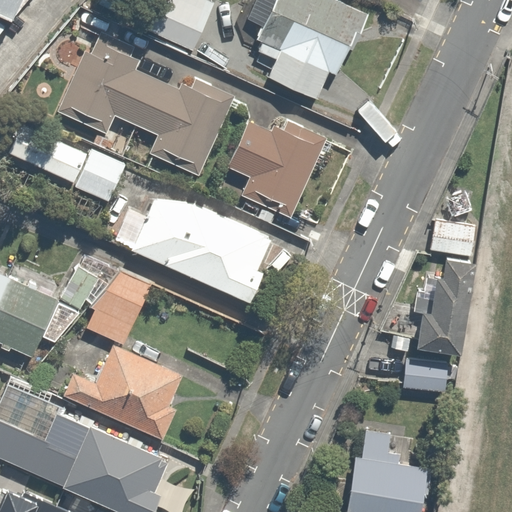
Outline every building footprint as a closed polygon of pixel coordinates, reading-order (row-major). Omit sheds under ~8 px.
[(0,0),(0,15),(14,22),(23,0),(0,0)] [(119,0),(112,19),(193,51),(213,0),(119,0)] [(367,19),(331,0),(238,0),(236,6),(260,18),(245,47),(269,59),(260,78),(323,110),(367,19)] [(175,86),(137,69),(145,52),(86,25),(48,108),(107,136),(116,116),(152,133),(143,151),(195,175),(231,96),(181,72),(175,86)] [(290,210),(324,135),(274,112),(266,129),(245,119),(224,167),(242,175),(237,187),(290,210)] [(79,142),(63,178),(110,199),(126,163),(79,142)] [(268,235),(190,200),(150,199),(127,249),(246,303),(260,272),(253,269),(268,235)] [(473,227),(427,220),(423,249),(469,256),(473,227)] [(0,339),(30,352),(60,276),(15,258),(8,275),(0,271),(0,339)] [(457,271),(422,262),(401,345),(436,353),(457,271)] [(80,307),(96,275),(73,263),(57,296),(80,307)] [(106,287),(99,285),(84,333),(125,346),(146,277),(112,266),(106,287)] [(92,382),(66,372),(57,394),(164,436),(188,376),(107,344),(92,382)] [(443,361),(404,357),(400,386),(440,390),(443,361)] [(151,511),(159,493),(148,488),(163,452),(4,384),(0,392),(0,460),(121,511),(151,511)] [(359,454),(353,454),(346,511),(419,511),(425,465),(398,463),(401,432),(362,428),(359,454)]
